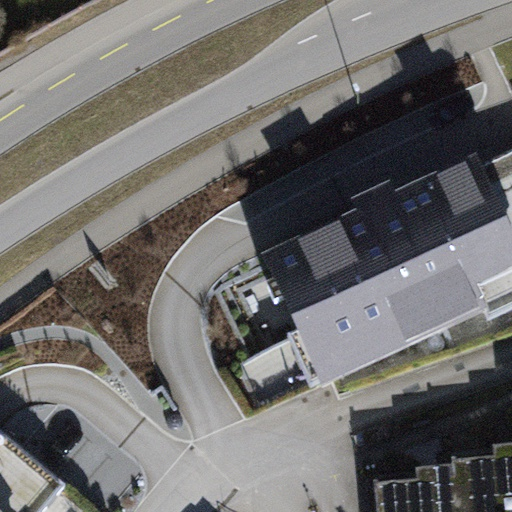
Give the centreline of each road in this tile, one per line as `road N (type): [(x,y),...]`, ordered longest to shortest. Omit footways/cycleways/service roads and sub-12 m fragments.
road 1 (secondary): [(0,230),(196,112),(417,0)]
road 2 (residential): [(511,350),(237,446),(180,511)]
road 3 (secondary): [(248,0),(0,139)]
